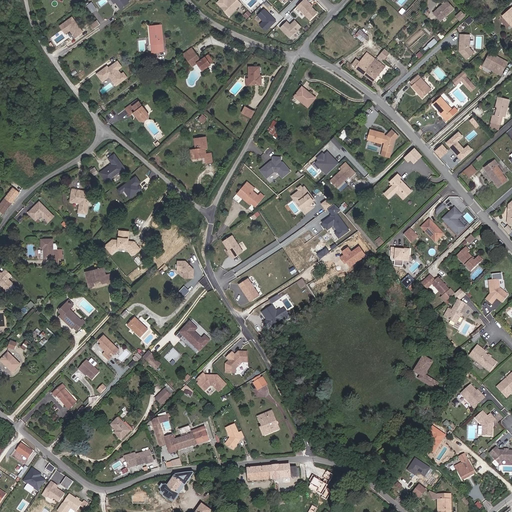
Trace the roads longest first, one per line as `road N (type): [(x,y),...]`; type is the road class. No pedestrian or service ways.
road 1 (unclassified): [(313,458),(166,472),(100,489),(0,410)]
road 2 (residential): [(511,249),(381,102),(339,71),(298,55)]
road 3 (residential): [(313,458),(214,276),(212,216)]
road 4 (residential): [(212,216),(298,55)]
road 5 (residential): [(103,127),(49,54),(27,0)]
road 6 (residential): [(103,127),(85,155),(31,190),(0,227)]
road 7 (residential): [(212,216),(103,127)]
road 8 (residential): [(298,55),(216,24),(188,0)]
